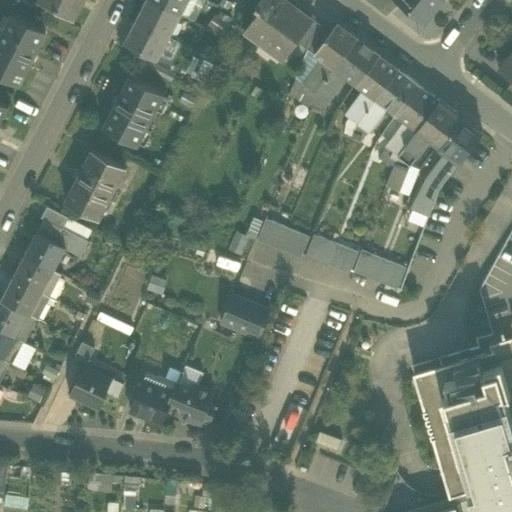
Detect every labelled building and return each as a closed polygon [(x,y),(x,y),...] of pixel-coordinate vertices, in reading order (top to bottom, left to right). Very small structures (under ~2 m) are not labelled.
[(73,18),(82,0),(41,0),(41,1),(73,18)] [(155,0),(148,0),(139,19),(167,34),(179,12),(155,0)] [(155,0),(179,12),(184,0),(155,0)] [(267,38),(287,53),(298,40),(313,19),(288,0),(260,0),(256,6),(261,10),(246,31),(263,44),(267,38)] [(367,0),(386,15),(390,12),(379,3),(374,0),(367,0)] [(392,0),(383,0),(379,3),(390,12),(402,1),(400,0),(396,0),(395,2),(392,0)] [(425,20),(441,0),(400,0),(402,1),(425,20)] [(0,40),(0,72),(20,83),(47,31),(14,14),(0,40)] [(156,56),(167,34),(139,19),(127,42),(156,56)] [(298,40),(308,48),(321,25),(313,19),(298,40)] [(306,84),(316,92),(357,37),(339,24),(332,33),(316,54),(324,60),(306,84)] [(332,33),(321,25),(308,48),(316,54),(332,33)] [(345,76),(353,82),(376,51),(357,37),(316,92),(327,100),(345,76)] [(283,59),(287,53),(267,38),(263,44),(283,59)] [(380,54),(376,51),(353,82),(357,84),(380,54)] [(511,52),(500,68),(511,77),(511,52)] [(350,117),(357,122),(398,68),(380,54),(357,84),(366,91),(348,115),(350,117)] [(387,109),(393,113),(417,82),(398,68),(357,122),(369,131),(387,109)] [(105,125),(140,143),(167,92),(132,74),(105,125)] [(393,113),(398,116),(421,85),(417,82),(393,113)] [(407,123),(389,146),(399,153),(439,99),(421,85),(398,116),(407,123)] [(0,119),(8,104),(0,99),(0,119)] [(428,139),(435,144),(458,113),(439,99),(399,153),(408,163),(428,139)] [(435,144),(439,147),(462,115),(458,113),(435,144)] [(480,129),(462,115),(439,147),(447,153),(430,177),(414,207),(428,214),(440,184),(480,129)] [(346,134),(352,136),(357,122),(350,117),(347,121),(346,134)] [(369,131),(357,122),(352,136),(351,139),(361,143),(369,131)] [(394,166),(399,153),(389,146),(380,159),(394,166)] [(66,200),(99,218),(126,166),(93,148),(66,200)] [(398,190),(408,163),(399,153),(394,166),(386,185),(398,190)] [(45,216),(64,226),(69,216),(47,204),(42,216),(44,218),(45,216)] [(44,218),(37,231),(66,246),(65,247),(81,255),(89,239),(64,226),(45,216),(44,218)] [(257,239),(279,248),(288,228),(265,219),(257,239)] [(309,237),(288,228),(279,248),(301,257),(309,237)] [(14,276),(39,289),(42,284),(45,285),(51,274),(54,269),(65,247),(66,246),(37,231),(25,254),(14,276)] [(304,255),(328,264),(336,244),(312,234),(304,255)] [(359,253),(336,244),(328,264),(351,273),(352,270),(359,253)] [(360,249),(359,253),(352,270),(376,279),(384,259),(360,249)] [(408,268),(384,259),(376,279),(399,289),(408,268)] [(60,272),(54,269),(51,274),(57,277),(60,272)] [(57,277),(51,274),(45,285),(42,284),(39,289),(43,291),(49,294),(57,277)] [(40,296),(43,291),(39,289),(14,276),(2,299),(27,312),(37,317),(46,299),(40,296)] [(490,312),(506,305),(494,278),(478,284),(490,312)] [(221,321),(259,337),(271,309),(232,293),(221,321)] [(0,326),(12,333),(15,326),(19,327),(27,312),(2,299),(0,297),(0,326)] [(37,317),(27,312),(19,327),(15,326),(12,333),(16,335),(25,339),(37,317)] [(0,354),(0,355),(4,348),(8,349),(16,335),(12,333),(0,326),(0,354)] [(25,339),(16,335),(8,349),(4,348),(0,355),(4,357),(8,359),(13,362),(25,339)] [(511,336),(490,343),(492,349),(414,373),(444,472),(511,451),(511,336)] [(72,363),(83,368),(84,364),(86,366),(95,348),(82,342),(72,363)] [(0,375),(8,359),(4,357),(0,364),(0,375)] [(70,393),(101,408),(109,391),(105,389),(110,379),(112,380),(113,378),(86,366),(84,364),(83,368),(70,393)] [(162,422),(167,409),(174,391),(173,391),(143,379),(131,409),(162,422)] [(177,381),(173,391),(174,391),(167,409),(202,422),(204,416),(211,415),(215,406),(210,401),(214,391),(195,383),(193,388),(192,390),(178,384),(179,382),(177,381)] [(193,388),(179,382),(178,384),(192,390),(193,388)] [(343,438),(320,429),(316,441),(338,449),(343,438)] [(449,493),(511,473),(511,451),(444,472),(449,493)] [(93,489),(111,488),(110,471),(92,473),(93,489)] [(511,511),(511,473),(449,493),(450,496),(476,488),(482,511),(511,511)]
